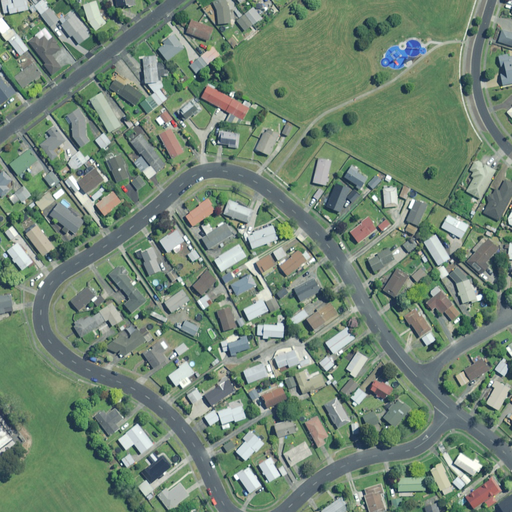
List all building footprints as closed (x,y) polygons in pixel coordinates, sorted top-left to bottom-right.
[(1,0),(4,14),(10,13),(10,14),(29,10),(26,0),(1,0)] [(42,15),(50,9),(43,0),(35,6),(42,15)] [(225,0),(218,0),(213,2),(218,11),(219,25),(231,23),(229,6),(225,0)] [(84,5),(85,8),(89,22),(96,31),(106,24),(101,16),(96,1),(84,5)] [(50,9),(42,15),(51,27),(59,21),(51,8),(50,9)] [(262,18),(253,8),(237,21),(245,31),(262,18)] [(90,37),(71,12),(64,17),(67,21),(62,25),(71,37),(73,36),(79,45),(90,37)] [(8,40),(16,35),(0,14),(0,32),(7,41),(8,40)] [(213,29),(192,20),(187,33),(209,41),(213,29)] [(61,49),(46,29),(29,42),(46,64),(44,65),(52,76),(62,69),(52,56),(61,49)] [(511,32),(502,30),(499,42),(511,46),(511,32)] [(16,35),(8,40),(21,56),(28,50),(16,34),(16,35)] [(184,49),(174,35),(163,43),(164,45),(158,49),(168,61),(184,49)] [(201,57),(208,65),(220,55),(213,47),(201,57)] [(508,54),(498,57),(500,68),(502,68),(503,74),(501,75),(503,86),(511,84),(511,56),(509,57),(508,54)] [(159,83),(158,79),(156,56),(143,57),(145,84),(148,83),(159,83)] [(41,75),(33,64),(15,77),(23,88),(41,75)] [(0,105),(15,94),(2,77),(0,78),(0,105)] [(151,96),(159,106),(167,99),(160,90),(164,86),(158,79),(159,83),(148,83),(155,93),(151,96)] [(115,80),(109,88),(135,106),(143,95),(127,84),(125,87),(115,80)] [(243,104),(208,86),(202,98),(243,120),(251,104),(245,101),(243,104)] [(121,126),(102,93),(90,100),(109,133),(121,126)] [(195,117),(200,112),(191,101),(179,112),(186,120),(192,114),(195,117)] [(91,141),(86,134),(86,119),(78,109),(66,117),(75,130),(71,133),(81,148),(91,141)] [(156,119),(161,125),(164,122),(166,124),(173,118),(166,111),(156,119)] [(292,128),(286,125),(282,134),(288,136),(292,128)] [(66,142),(54,127),(48,132),(51,137),(40,146),(53,161),(58,157),(54,152),(66,142)] [(279,134),(266,128),(256,150),(269,156),(279,134)] [(184,153),(171,129),(159,135),(172,159),(184,153)] [(240,134),(219,131),(218,144),(229,145),(228,147),(238,148),(240,134)] [(111,143),(104,134),(96,140),(102,149),(111,143)] [(140,155),(142,154),(151,166),(143,173),(149,179),(166,166),(142,135),(131,143),(140,155)] [(37,161),(29,150),(10,164),(19,176),(37,161)] [(73,169),(74,169),(75,170),(90,159),(88,156),(85,158),(80,151),(67,161),(73,169)] [(125,166),(121,155),(107,161),(117,183),(128,178),(123,166),(125,166)] [(331,162),(319,159),(317,169),(315,169),(312,183),(327,186),(331,162)] [(495,171),(476,160),(470,170),(474,172),(472,176),(474,178),(467,192),(480,199),(495,171)] [(352,165),(344,177),(357,185),(356,187),(360,190),(368,179),(358,172),(359,170),(352,165)] [(72,176),(67,181),(76,192),(81,188),(87,194),(105,180),(96,169),(78,183),(72,176)] [(12,181),(3,172),(0,174),(0,195),(2,198),(10,190),(7,186),(12,181)] [(59,181),(52,172),(44,178),(51,187),(59,181)] [(382,181),(376,176),(368,184),(373,189),(382,181)] [(145,185),(139,177),(131,183),(137,191),(145,185)] [(511,196),(511,183),(506,180),(500,192),(493,189),(488,199),(491,200),(484,213),(499,221),(511,196)] [(329,197),(326,205),(327,205),(326,207),(340,213),(350,189),(336,183),(330,198),(329,197)] [(31,196),(24,187),(15,194),(22,203),(31,196)] [(410,189),(404,187),(400,197),(406,199),(410,189)] [(398,207),(397,188),(384,189),(385,208),(398,207)] [(324,192),(319,189),(314,197),(318,200),(324,192)] [(100,190),(92,197),(95,201),(103,194),(100,190)] [(359,195),(354,191),(347,198),(353,203),(359,195)] [(121,202),(113,192),(96,205),(105,216),(112,211),(112,210),(121,202)] [(55,201),(49,193),(36,203),(42,211),(55,201)] [(34,202),(31,198),(23,204),(27,208),(34,202)] [(216,211),(208,200),(199,206),(200,207),(186,216),(193,227),(216,211)] [(256,212),(229,201),(224,214),(251,225),(256,212)] [(428,206),(416,201),(407,222),(419,226),(428,206)] [(84,222),(59,203),(50,215),(75,234),(84,222)] [(468,226),(449,216),(442,228),(462,239),(468,226)] [(377,229),(369,218),(350,232),(359,243),(377,229)] [(391,225),(386,220),(378,226),(383,232),(391,225)] [(233,235),(225,223),(212,231),(207,222),(202,226),(207,235),(202,239),(209,250),(233,235)] [(406,231),(414,235),(417,229),(409,225),(406,231)] [(54,248),(37,226),(26,234),(43,257),(54,248)] [(267,244),(268,245),(271,244),(270,242),(278,239),(273,226),(253,233),(254,235),(248,237),(253,249),(267,244)] [(19,234),(12,227),(5,233),(11,240),(19,234)] [(184,241),(176,230),(160,241),(168,253),(184,241)] [(450,259),(436,235),(424,242),(438,266),(450,259)] [(417,246),(411,239),(404,245),(409,252),(417,246)] [(499,249),(488,239),(485,243),(482,240),(472,250),(476,253),(467,262),(481,275),(489,266),(486,263),(499,249)] [(33,262),(18,243),(7,252),(22,271),(33,262)] [(246,257),(239,245),(215,261),(222,272),(246,257)] [(158,258),(153,248),(141,253),(145,263),(144,264),(149,276),(161,271),(156,259),(158,258)] [(394,260),(389,249),(377,255),(378,256),(369,261),(375,272),(384,267),(383,266),(394,260)] [(200,257),(194,250),(188,255),(193,262),(200,257)] [(307,261),(299,251),(280,266),(288,276),(307,261)] [(275,266),(268,255),(256,262),(263,273),(275,266)] [(449,275),(443,266),(436,271),(441,279),(449,275)] [(128,273),(123,267),(120,268),(119,267),(110,275),(131,299),(125,305),(132,314),(147,301),(131,284),(133,282),(126,275),(128,273)] [(459,268),(449,275),(456,285),(464,304),(472,301),(473,303),(484,298),(482,295),(475,298),(468,280),(459,268)] [(410,277),(397,269),(383,291),(396,299),(410,277)] [(427,276),(421,269),(412,277),(418,284),(427,276)] [(178,278),(173,270),(167,274),(173,282),(178,278)] [(216,281),(207,272),(193,286),(202,295),(216,281)] [(256,286),(250,275),(231,285),(237,297),(256,286)] [(321,292),(314,280),(295,290),(301,302),(321,292)] [(452,305),(437,287),(431,292),(435,296),(427,303),(433,310),(436,308),(441,314),(444,312),(452,321),(460,314),(452,305)] [(96,297),(88,288),(71,302),(79,311),(96,297)] [(223,296),(217,288),(198,302),(203,310),(223,296)] [(289,294),(284,288),(277,294),(281,300),(289,294)] [(190,301),(183,290),(165,303),(172,314),(190,301)] [(0,314),(14,311),(10,294),(0,296),(0,314)] [(105,301),(101,296),(94,302),(97,307),(105,301)] [(279,308),(274,298),(266,302),(271,313),(279,308)] [(268,311),(263,301),(244,310),(249,321),(268,311)] [(97,328),(97,327),(105,322),(109,320),(113,327),(123,320),(112,304),(99,312),(100,313),(92,318),(91,316),(84,321),(82,318),(75,323),(76,325),(74,327),(81,338),(97,328)] [(338,315),(330,304),(327,306),(325,304),(316,310),(318,312),(307,320),(315,331),(338,315)] [(236,328),(230,308),(218,312),(224,332),(236,328)] [(308,316),(303,309),(290,319),(295,325),(308,316)] [(431,330),(417,309),(404,317),(410,325),(411,324),(420,337),(431,330)] [(188,313),(184,310),(175,325),(178,327),(188,313)] [(246,325),(242,318),(237,321),(241,328),(246,325)] [(199,327),(186,321),(182,330),(194,336),(199,327)] [(264,336),(263,339),(269,339),(269,337),(284,337),(284,324),(277,324),(277,326),(258,325),(258,335),(264,336)] [(153,339),(145,328),(140,332),(139,330),(126,339),(123,335),(106,347),(116,353),(117,352),(122,359),(147,341),(148,342),(153,339)] [(355,339),(347,328),(326,343),(333,354),(355,339)] [(435,340),(431,333),(422,338),(427,346),(435,340)] [(241,340),(228,344),(230,350),(232,356),(237,355),(236,353),(250,349),(247,336),(240,337),(241,340)] [(166,360),(162,354),(166,351),(165,350),(170,346),(163,337),(151,346),(152,347),(143,353),(154,369),(166,360)] [(188,350),(183,344),(175,350),(180,356),(188,350)] [(300,364),(294,350),(275,358),(279,368),(288,365),(290,368),(300,364)] [(358,352),(346,369),(351,373),(350,374),(355,378),(368,359),(358,352)] [(334,365),(327,357),(321,363),(328,371),(334,365)] [(471,381),(471,382),(489,371),(482,359),(464,370),(464,371),(456,376),(462,386),(470,381),(471,381)] [(506,361),(503,359),(495,370),(504,376),(511,368),(504,363),(506,361)] [(194,373),(187,362),(179,367),(180,368),(169,376),(176,386),(180,384),(183,389),(191,383),(188,378),(194,373)] [(268,376),(263,364),(244,372),(249,384),(268,376)] [(310,391),(311,393),(314,392),(314,390),(326,385),(322,375),(308,380),(304,372),(296,375),(303,394),(310,391)] [(298,385),(295,376),(285,380),(289,389),(298,385)] [(359,385),(351,379),(341,391),(349,397),(359,385)] [(236,390),(229,380),(218,387),(217,384),(203,393),(212,406),(236,390)] [(376,380),(370,390),(375,393),(375,394),(384,400),(391,388),(376,380)] [(511,390),(496,381),(492,387),(495,388),(486,404),(499,411),(511,390)] [(288,400),(282,387),(262,396),(268,409),(288,400)] [(367,395),(359,389),(351,398),(355,401),(353,404),(356,407),(367,395)] [(260,397),(255,390),(248,394),(252,401),(260,397)] [(201,399),(196,391),(188,396),(193,404),(201,399)] [(350,422),(337,399),(324,405),(337,429),(350,422)] [(410,410),(398,401),(384,418),(395,428),(410,410)] [(246,419),(242,406),(231,410),(230,408),(218,412),(222,424),(235,420),(235,422),(246,419)] [(124,420),(114,408),(106,415),(103,411),(95,419),(110,437),(120,429),(117,426),(124,420)] [(220,420),(214,411),(205,417),(211,426),(220,420)] [(379,424),(374,412),(363,416),(368,428),(379,424)] [(328,437),(318,416),(305,423),(318,448),(326,444),(324,439),(328,437)] [(297,432),(293,419),(275,425),(279,438),(297,432)] [(154,445),(138,425),(126,434),(142,454),(154,445)] [(0,428),(0,448),(10,441),(0,428)] [(264,444),(255,435),(247,443),(246,442),(236,452),(246,461),(255,451),(256,452),(264,444)] [(235,448),(231,442),(224,447),(228,453),(235,448)] [(312,455),(305,442),(284,455),(291,467),(312,455)] [(477,471),(479,473),(483,467),(478,464),(479,462),(475,459),(474,461),(473,462),(461,454),(454,464),(474,476),(477,471)] [(135,462),(130,455),(122,460),(128,468),(135,462)] [(165,476),(164,474),(172,467),(163,456),(142,473),(151,484),(160,477),(161,479),(165,476)] [(274,463),(271,458),(259,465),(269,482),(280,476),(273,464),(274,463)] [(431,470),(441,492),(443,491),(445,495),(453,491),(441,464),(436,466),(436,468),(431,470)] [(287,474),(283,466),(279,468),(283,476),(287,474)] [(248,467),(243,471),(242,470),(236,474),(250,494),(261,486),(248,467)] [(471,481),(464,474),(460,478),(467,485),(471,481)] [(502,491),(492,477),(489,479),(490,481),(466,497),(474,509),(484,502),(489,508),(497,502),(494,497),(502,491)] [(415,497),(415,491),(425,492),(426,479),(399,478),(398,491),(399,491),(399,496),(415,497)] [(465,485),(458,478),(453,483),(460,490),(465,485)] [(154,490),(147,481),(139,487),(146,496),(154,490)] [(189,496),(180,484),(169,492),(166,488),(158,495),(169,511),(189,496)] [(384,493),(381,485),(366,489),(367,495),(365,496),(369,511),(384,511),(386,511),(381,494),(384,493)] [(346,511),(350,510),(341,498),(322,511),(321,511),(346,511)] [(457,501),(455,498),(448,503),(450,506),(457,501)] [(401,500),(392,501),(394,511),(403,509),(401,500)] [(439,511),(437,503),(425,506),(426,511),(439,511)]
